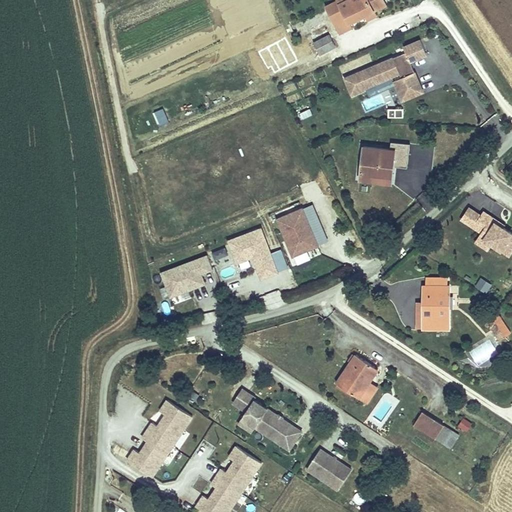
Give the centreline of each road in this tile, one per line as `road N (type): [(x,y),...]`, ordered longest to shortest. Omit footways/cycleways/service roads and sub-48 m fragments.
road 1 (unclassified): [(99,511),(115,359),(129,348),(324,297),(363,274),(486,168)]
road 2 (unknown): [(208,330),(222,347),(271,369),(391,449)]
road 3 (unknown): [(314,299),(426,380),(436,394),(432,412)]
